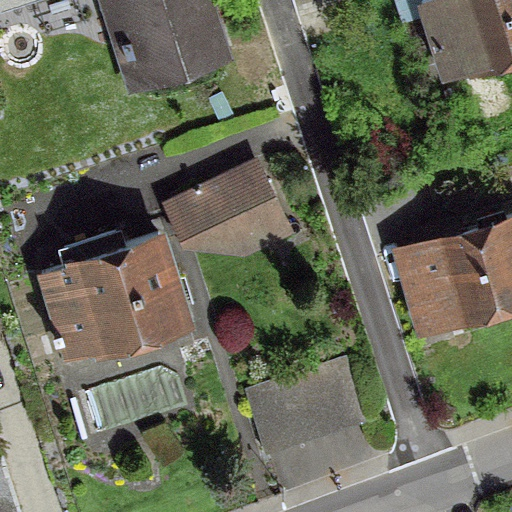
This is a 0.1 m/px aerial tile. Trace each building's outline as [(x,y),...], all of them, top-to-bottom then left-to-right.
[(196,0),(113,0),(125,37),(117,40),(130,79),(213,53),(196,0)] [(511,0),(418,0),(441,72),(470,62),(471,65),(511,51),(511,0)] [(252,162),(165,203),(177,241),(239,249),(284,228),(252,162)] [(413,244),(399,248),(421,324),(453,314),(453,316),(511,296),(511,212),(455,231),(451,217),(409,230),(413,244)] [(52,340),(57,338),(63,354),(97,343),(98,345),(181,319),(154,232),(96,251),(92,237),(59,247),(64,263),(37,272),(56,330),(49,332),(52,340)] [(341,356),(240,389),(260,452),(359,414),(341,356)]
